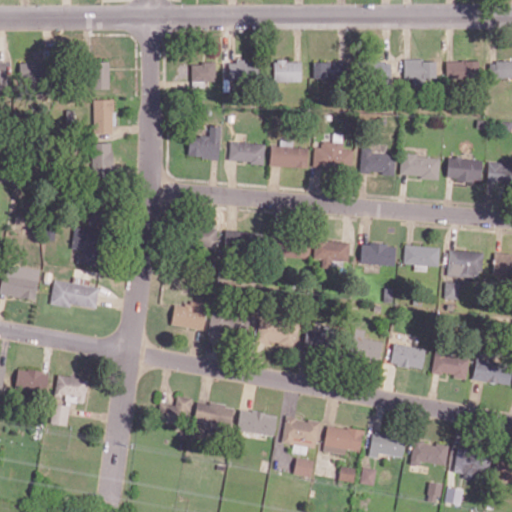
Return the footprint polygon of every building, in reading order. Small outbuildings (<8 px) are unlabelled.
[(258,62),(257,79),(228,78),(228,61),(235,61),(235,58),(244,59),(244,61),(258,62)] [(301,61),(300,80),(273,80),(273,61),(277,61),(277,58),(286,58),(286,61),(301,61)] [(436,60),(436,76),(422,76),(422,78),(403,78),(404,58),(422,58),(422,60),(436,60)] [(391,62),(391,87),(378,87),(378,78),(356,78),(356,62),(361,62),(361,59),(384,60),(384,62),(391,62)] [(479,60),(479,77),(467,77),(465,79),(461,79),(460,78),(452,78),(452,75),(445,75),(445,60),(461,61),(461,59),(465,59),(465,60),(479,60)] [(511,59),(511,76),(499,76),(499,77),(488,77),(488,62),(495,62),(495,59),(511,59)] [(19,77),(19,61),(35,61),(35,60),(51,60),(51,92),(38,92),(38,83),(31,83),(31,77),(19,77)] [(108,87),(92,87),(91,60),(108,60),(108,87)] [(347,61),(346,78),(327,78),(327,77),(313,77),(313,61),(328,61),(328,60),(347,61)] [(214,61),(215,80),(190,80),(190,63),(201,63),(201,61),(214,61)] [(111,132),(93,132),(92,98),(108,98),(108,97),(112,97),(112,111),(111,111),(111,132)] [(220,125),(218,158),(200,157),(200,155),(187,154),(187,151),(188,135),(199,136),(199,134),(208,135),(209,124),(212,125),(213,123),(216,124),(216,125),(220,125)] [(264,143),(262,164),(249,162),(249,160),(228,158),(229,140),(264,143)] [(353,149),(351,168),(312,165),(314,145),(320,146),(320,141),(322,141),(322,140),(342,141),(341,148),(353,149)] [(110,141),(110,149),(112,149),(112,168),(110,168),(110,176),(91,176),(91,141),(110,141)] [(269,164),(270,144),(307,147),(306,162),(307,162),(307,167),(269,164)] [(395,153),(393,174),(380,173),(381,170),(369,170),(369,172),(359,171),(361,146),(371,147),(370,151),(395,153)] [(437,178),(419,177),(420,174),(399,173),(401,152),(416,153),(416,155),(439,157),(437,178)] [(481,159),(480,178),(473,178),(472,181),(455,179),(455,177),(446,176),(447,156),(453,157),(456,155),(460,155),(461,157),(481,159)] [(511,184),(503,184),(503,181),(486,179),(488,159),(501,161),(501,157),(511,158),(511,184)] [(106,223),(81,220),(86,183),(111,187),(106,223)] [(15,215),(14,222),(24,224),(25,217),(15,215)] [(217,227),(215,246),(177,242),(178,224),(217,227)] [(102,255),(101,265),(75,261),(76,251),(81,252),(82,249),(70,247),(73,226),(107,231),(105,243),(101,243),(99,254),(102,255)] [(263,232),(261,253),(222,249),(224,228),(263,232)] [(307,257),(269,254),(270,234),(309,237),(307,257)] [(349,241),(347,259),(312,257),(314,236),(327,237),(327,239),(349,241)] [(395,245),(393,264),(359,261),(361,242),(368,243),(369,241),(386,243),(386,245),(395,245)] [(439,246),(437,265),(402,262),(404,243),(439,246)] [(483,252),(481,270),(478,269),(477,277),(446,274),(448,248),(483,252)] [(511,255),(511,274),(492,273),(493,262),(492,262),(492,259),(493,259),(493,251),(511,253),(511,255)] [(34,299),(20,296),(0,292),(0,281),(2,271),(9,272),(10,267),(21,269),(22,265),(39,269),(34,294),(35,294),(34,299)] [(69,306),(49,303),(53,278),(71,281),(73,275),(89,278),(88,284),(98,286),(95,307),(70,302),(69,306)] [(458,282),(444,281),(443,298),(457,298),(458,282)] [(202,329),(170,323),(174,303),(183,305),(184,302),(189,303),(190,300),(207,303),(202,329)] [(208,327),(212,308),(255,316),(251,336),(208,327)] [(267,343),(255,340),(259,318),(290,324),(286,343),(268,339),(267,343)] [(334,354),(302,348),(306,326),(313,327),(314,320),(325,322),(324,324),(335,326),(334,332),(338,333),(334,354)] [(381,340),(378,359),(370,357),(370,358),(354,355),(355,354),(346,352),(350,335),(353,335),(353,333),(363,335),(362,337),(381,340)] [(425,347),(421,367),(409,365),(408,366),(401,365),(400,366),(395,365),(396,363),(389,361),(393,341),(425,347)] [(469,357),(465,377),(452,375),(453,373),(441,371),(441,373),(431,371),(435,347),(445,349),(444,353),(469,357)] [(511,363),(509,384),(496,381),(496,382),(487,381),(488,380),(471,377),(472,374),(475,356),(482,357),(482,358),(511,363)] [(48,373),(44,393),(13,387),(17,367),(26,369),(26,367),(41,370),(41,372),(48,373)] [(57,373),(87,379),(83,400),(81,402),(77,401),(76,399),(76,395),(73,395),(71,395),(71,394),(61,392),(60,395),(53,394),(57,373)] [(192,397),(185,428),(173,426),(174,421),(156,418),(160,401),(174,404),(176,394),(192,397)] [(233,407),(229,427),(197,421),(201,401),(208,402),(209,400),(224,403),(224,405),(233,407)] [(69,405),(65,424),(49,421),(53,402),(69,405)] [(276,415),(273,435),(235,428),(239,408),(250,410),(251,408),(255,409),(255,410),(264,411),(264,412),(276,415)] [(320,420),(316,441),(315,440),(314,447),(291,443),(280,441),(285,414),(296,416),(295,418),(306,420),(307,418),(320,420)] [(364,429),(363,434),(361,434),(358,450),(345,448),(344,454),(322,449),(326,424),(346,427),(346,426),(364,429)] [(377,456),(367,455),(372,430),(405,435),(401,456),(377,451),(377,456)] [(419,464),(409,462),(413,438),(423,440),(423,442),(427,443),(429,443),(435,444),(435,442),(447,444),(443,464),(420,460),(419,464)] [(475,479),(462,477),(463,472),(453,470),(457,447),(467,448),(467,450),(490,454),(487,472),(476,470),(475,479)] [(511,481),(505,480),(505,477),(490,474),(493,454),(504,456),(505,454),(511,455),(511,481)] [(295,456),(313,459),(310,475),(292,472),(295,456)] [(340,464),(355,467),(352,481),(337,478),(340,464)] [(362,465),(375,468),(373,484),(359,481),(362,465)] [(427,493),(439,495),(441,483),(429,481),(427,493)] [(444,501),(460,504),(462,489),(446,486),(444,501)] [(486,507),(492,509),(494,503),(487,501),(486,507)]
